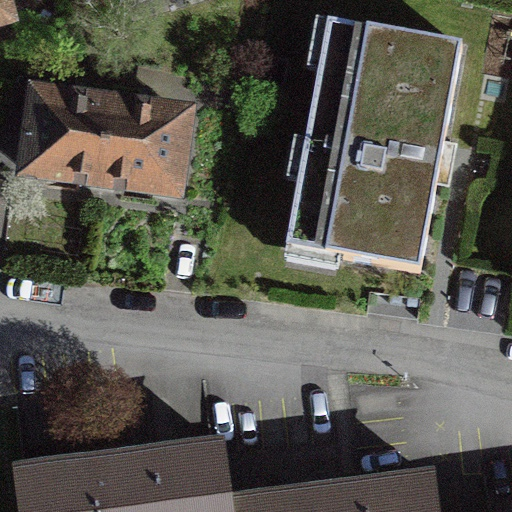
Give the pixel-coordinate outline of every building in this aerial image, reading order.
[(0,0),(0,34),(20,29),(12,0),(0,0)] [(341,264),(420,279),(437,187),(450,189),(458,145),(445,142),(462,49),(316,23),(306,74),(319,76),(306,147),(294,145),(286,186),(299,188),(285,265),(339,274),(341,264)] [(28,87),(15,185),(184,207),(197,109),(148,103),(71,93),(28,87)] [(38,257),(80,261),(83,231),(41,226),(38,257)] [(225,445),(11,471),(15,511),(233,511),(232,500),(225,445)] [(438,511),(434,475),(232,500),(233,511),(438,511)]
